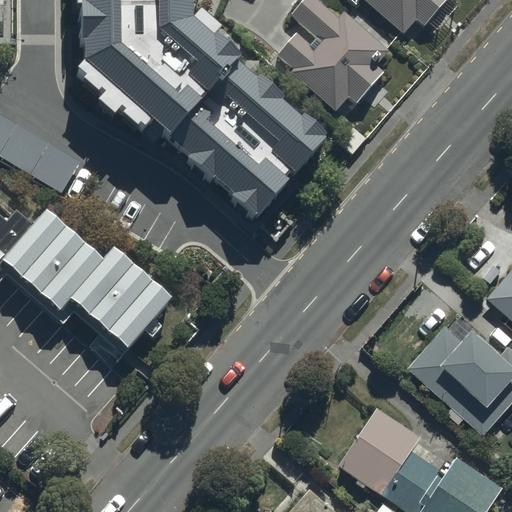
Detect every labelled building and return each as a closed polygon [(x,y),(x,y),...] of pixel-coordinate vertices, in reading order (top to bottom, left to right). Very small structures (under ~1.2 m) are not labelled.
[(185,0),(81,0),(82,65),(74,74),(140,131),(147,123),(256,217),(323,141),(186,22),(185,0)] [(295,43),(281,60),(294,72),(291,80),(336,120),(348,107),(356,114),(388,77),(380,71),(396,54),(349,13),(340,23),(313,0),(307,0),(295,14),(331,45),(316,62),(295,43)] [(359,0),(405,40),(417,26),(425,33),(439,17),(453,0),(359,0)] [(21,58),(6,49),(0,59),(0,87),(18,99),(34,72),(18,63),(21,58)] [(70,119),(49,109),(29,149),(67,167),(87,124),(71,116),(70,119)] [(352,157),(366,141),(352,128),(338,144),(352,157)] [(0,230),(24,203),(11,192),(1,204),(0,202),(0,230)] [(98,243),(39,192),(0,236),(0,249),(53,296),(64,283),(133,343),(178,292),(108,231),(98,243)] [(511,268),(485,298),(511,323),(511,268)] [(443,327),(405,369),(450,409),(445,414),(457,426),(462,420),(482,438),(511,403),(511,352),(507,348),(498,357),(470,333),(461,343),(443,327)] [(374,409),(336,468),(404,511),(485,511),(500,490),(453,459),(448,467),(443,464),(439,470),(411,453),(420,438),(374,409)] [(330,511),(308,492),(289,511),(330,511)]
